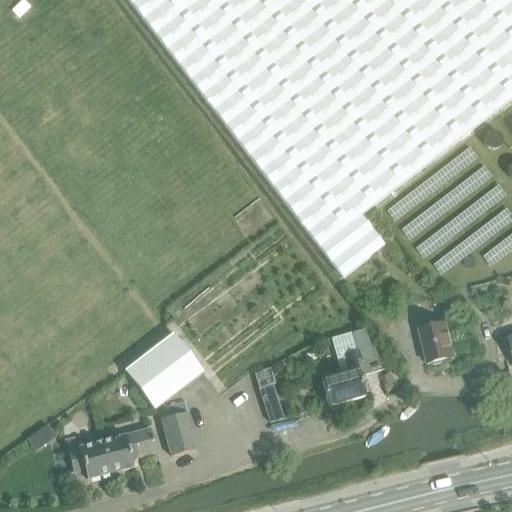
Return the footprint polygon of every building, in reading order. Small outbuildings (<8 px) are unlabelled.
[(22,0),(11,12),(18,19),(29,8),(22,0)] [(511,0),(127,0),(341,277),(377,249),(356,220),(511,99),(511,0)] [(441,362),(452,360),(444,327),(420,333),(428,366),(430,365),(433,368),(441,366),(441,362)] [(327,408),(364,398),(358,377),(383,371),(363,331),(331,341),(340,373),(319,379),(327,408)] [(154,411),(201,375),(171,339),(125,373),(154,411)] [(269,369),(254,376),(258,390),(272,386),(274,385),(269,369)] [(272,386),(258,390),(269,425),(283,421),(272,386)] [(184,403),(165,408),(168,419),(185,415),(187,414),(184,403)] [(171,457),(194,451),(185,415),(168,419),(161,421),(171,457)] [(28,438),(36,450),(57,437),(48,424),(28,438)] [(149,431),(101,444),(109,474),(132,467),(130,459),(154,453),(149,431)] [(86,480),(109,474),(101,444),(80,449),(77,440),(64,443),(72,474),(84,471),(86,480)] [(41,482),(41,481),(39,475),(35,469),(30,465),(24,464),(18,465),(15,467),(12,470),(9,475),(8,482),(9,488),(13,493),(18,497),(25,498),(30,497),(36,493),(39,487),(41,482)]
